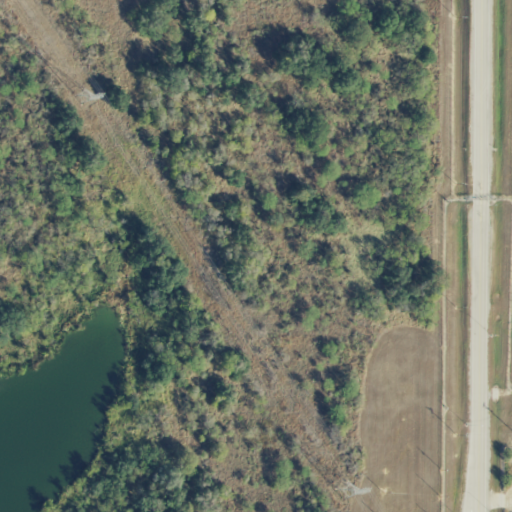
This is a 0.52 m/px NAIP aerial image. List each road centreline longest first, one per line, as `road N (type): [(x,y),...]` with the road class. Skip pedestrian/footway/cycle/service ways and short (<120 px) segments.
road 1 (residential): [(479,199),(479,511)]
road 2 (residential): [(479,0),(479,199)]
